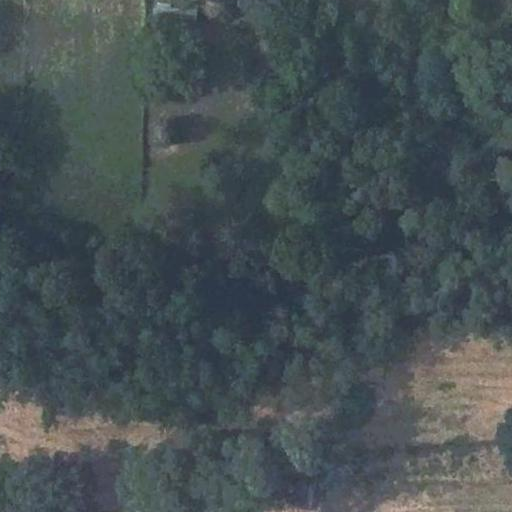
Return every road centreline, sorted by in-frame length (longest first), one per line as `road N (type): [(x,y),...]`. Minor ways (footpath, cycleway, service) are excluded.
road 1 (track): [(0,284),(128,306),(511,254)]
road 2 (track): [(43,511),(511,454)]
